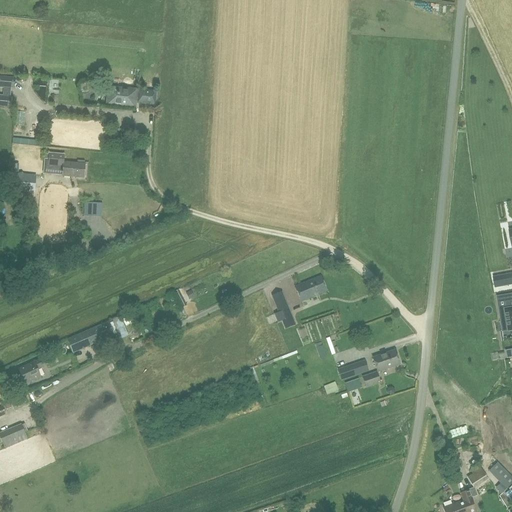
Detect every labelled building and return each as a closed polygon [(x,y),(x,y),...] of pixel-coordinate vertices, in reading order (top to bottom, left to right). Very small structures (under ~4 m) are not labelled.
[(0,86),(11,87),(11,78),(0,76),(0,86)] [(106,104),(134,107),(135,89),(107,86),(106,104)] [(154,92),(137,90),(136,101),(153,103),(154,92)] [(0,96),(0,106),(9,107),(10,98),(0,96)] [(85,164),(84,164),(85,160),(77,160),(77,163),(63,162),(63,155),(57,154),(49,153),(48,168),(56,168),(62,168),(61,176),(84,178),(85,164)] [(36,175),(23,173),(22,172),(12,175),(17,190),(34,193),(36,175)] [(511,285),(511,273),(493,277),(495,288),(511,285)] [(320,276),(295,287),(301,302),(326,291),(320,276)] [(287,286),(281,289),(285,296),(290,294),(287,286)] [(160,292),(163,300),(172,296),(169,288),(160,292)] [(282,292),(272,296),(279,314),(289,310),(282,292)] [(506,321),(508,331),(511,330),(511,307),(511,302),(511,294),(497,296),(501,322),(506,321)] [(150,325),(143,306),(136,309),(143,328),(150,325)] [(267,322),(271,332),(291,325),(287,314),(267,322)] [(73,353),(114,335),(108,321),(66,339),(73,353)] [(327,357),(322,345),(316,347),(320,359),(327,357)] [(394,350),(378,356),(372,358),(377,372),(383,370),(399,364),(394,350)] [(42,367),(39,359),(18,368),(25,384),(40,377),(37,370),(42,367)] [(341,380),(368,370),(364,360),(337,369),(341,380)] [(379,382),(376,373),(363,377),(366,387),(379,382)] [(347,392),(362,387),(359,377),(344,382),(347,392)] [(0,437),(5,449),(27,439),(25,432),(27,431),(24,423),(21,424),(21,423),(0,432),(0,437)] [(511,482),(511,477),(497,462),(489,471),(506,488),(511,482)] [(442,472),(445,478),(451,475),(448,469),(442,472)] [(488,479),(486,475),(475,483),(477,487),(488,479)] [(464,507),(465,511),(475,511),(471,498),(477,495),(474,486),(467,489),(468,490),(460,493),(463,501),(464,501),(466,506),(464,507)] [(463,501),(443,508),(444,511),(465,511),(464,507),(466,506),(464,501),(463,501)]
